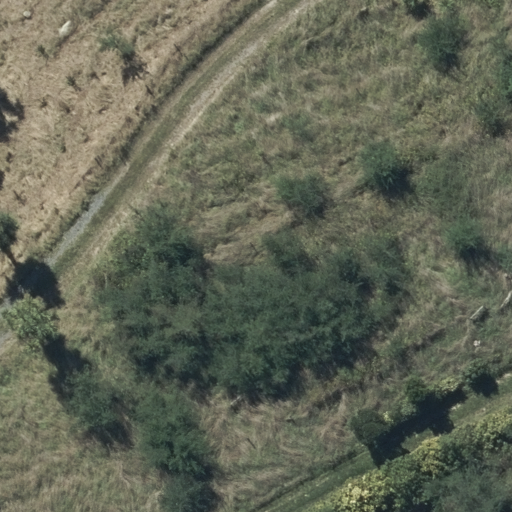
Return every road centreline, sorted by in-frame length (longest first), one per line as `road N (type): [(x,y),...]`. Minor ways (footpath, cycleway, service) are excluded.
road 1 (track): [(0,305),(180,110),(310,0)]
road 2 (track): [(299,511),(511,384)]
